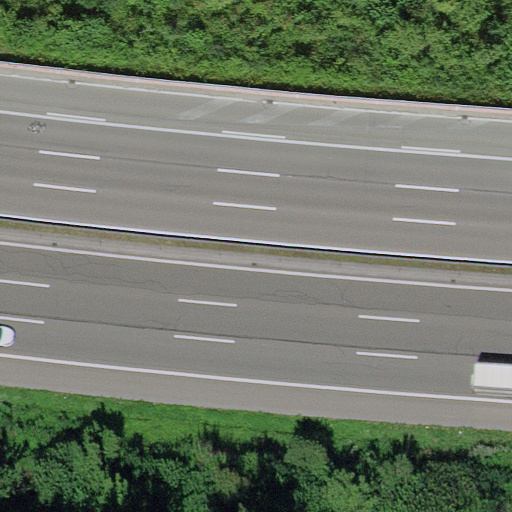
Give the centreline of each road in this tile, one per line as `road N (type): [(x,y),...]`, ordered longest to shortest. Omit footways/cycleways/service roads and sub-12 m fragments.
road 1 (motorway): [(511,205),(0,155)]
road 2 (motorway): [(0,300),(511,348)]
